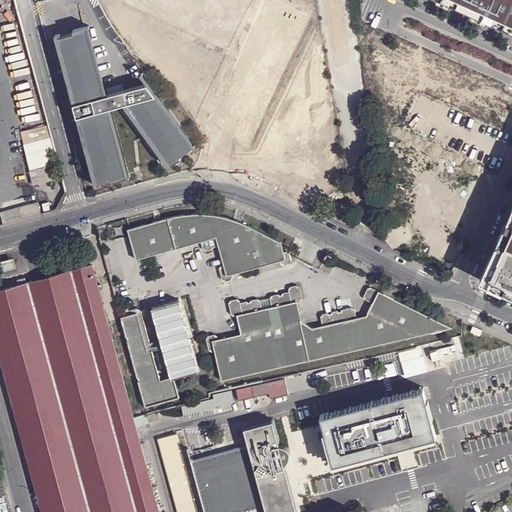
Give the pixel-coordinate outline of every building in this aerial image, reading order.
[(305,15),(273,0),(125,0),(229,48),(202,106),(215,112),(212,122),(238,134),(225,163),(239,170),(305,15)] [(511,0),(452,0),(474,10),(489,16),(511,26),(511,0)] [(489,16),(474,10),(472,13),(487,20),(489,16)] [(55,38),(94,184),(113,179),(113,181),(126,178),(108,108),(127,103),(171,165),(181,157),(180,155),(195,144),(159,95),(151,83),(104,95),(86,27),(73,30),(74,33),(55,38)] [(24,145),(26,153),(53,146),(51,138),(24,145)] [(57,161),(53,146),(26,153),(30,169),(57,161)] [(60,178),(56,163),(29,170),(33,185),(60,178)] [(46,200),(54,205),(63,192),(54,187),(46,200)] [(0,211),(0,213),(3,223),(41,212),(38,201),(0,211)] [(511,207),(511,209),(510,208),(503,224),(504,225),(498,239),(496,238),(490,252),(492,253),(480,278),(488,281),(487,283),(502,289),(503,287),(511,291),(511,207)] [(178,216),(126,231),(135,261),(199,242),(214,238),(217,247),(223,266),(226,276),(232,275),(279,261),(284,259),(282,253),(279,242),(247,227),(242,224),(233,220),(227,219),(220,217),(210,215),(203,215),(195,214),(189,215),(183,216),(178,216)] [(214,238),(199,242),(202,251),(204,250),(205,252),(211,250),(211,248),(217,247),(214,238)] [(285,252),(282,253),(284,259),(279,261),(279,264),(282,263),(282,265),(288,263),(288,261),(290,261),(288,253),(286,254),(285,252)] [(14,258),(2,261),(4,271),(16,267),(14,258)] [(159,511),(160,511),(147,464),(141,444),(134,416),(93,265),(0,289),(0,346),(44,511),(159,511)] [(226,276),(223,266),(219,267),(220,269),(218,269),(222,281),(224,280),(224,282),(231,280),(231,278),(233,277),(232,275),(226,276)] [(384,282),(381,289),(388,294),(392,286),(384,282)] [(227,304),(230,315),(233,315),(233,317),(236,316),(236,315),(295,300),(296,302),(299,301),(298,298),(300,298),(297,286),(296,287),(295,285),(288,287),(289,288),(287,289),(287,291),(281,293),(281,295),(277,296),(277,293),(270,295),(270,297),(257,301),(256,299),(249,300),(249,302),(246,303),(245,301),(239,303),(239,301),(237,301),(236,299),(229,301),(230,303),(227,304)] [(363,298),(370,302),(376,290),(369,286),(368,288),(366,287),(362,295),(364,296),(363,298)] [(215,352),(222,381),(234,378),(237,373),(241,376),(263,371),(266,366),(270,369),(292,364),(294,359),(299,362),(325,356),(328,351),(333,354),(365,346),(368,341),(372,344),(408,336),(410,331),(414,334),(442,327),(444,321),(417,309),(413,310),(411,305),(377,289),(376,290),(370,302),(365,314),(354,316),(321,324),(321,323),(310,327),(300,320),(296,302),(295,300),(236,315),(236,316),(240,334),(218,339),(212,341),(215,352)] [(198,376),(177,301),(154,309),(173,383),(198,376)] [(321,323),(321,324),(354,316),(352,308),(350,308),(350,306),(340,309),(340,311),(336,312),(336,310),(330,311),(331,313),(327,314),(326,312),(321,314),(321,315),(319,316),(321,323)] [(145,406),(177,399),(173,383),(162,385),(143,312),(121,317),(145,406)] [(211,352),(215,352),(212,341),(218,339),(217,336),(215,337),(214,334),(207,336),(208,339),(206,339),(209,351),(211,350),(211,352)] [(402,375),(396,352),(380,356),(387,379),(402,375)] [(421,354),(400,360),(404,374),(425,368),(421,354)] [(285,378),(237,389),(239,399),(270,392),(271,397),(289,393),(285,378)] [(424,385),(321,412),(334,460),(437,433),(424,385)] [(182,405),(184,414),(217,406),(217,405),(235,400),(232,389),(214,394),(215,397),(182,405)] [(161,418),(160,412),(149,416),(150,421),(161,418)] [(274,419),(245,427),(250,444),(192,459),(205,511),(244,511),(256,509),(256,511),(290,511),(291,511),(297,511),(298,511),(285,463),(288,460),(290,457),(291,452),(291,449),(290,446),(287,444),(285,443),(280,443),(274,419)] [(146,437),(143,425),(137,427),(141,438),(146,437)] [(178,434),(160,439),(179,511),(196,511),(177,442),(180,441),(178,434)] [(147,443),(141,444),(147,464),(152,463),(147,443)] [(152,463),(147,464),(160,511),(164,509),(152,463)]
